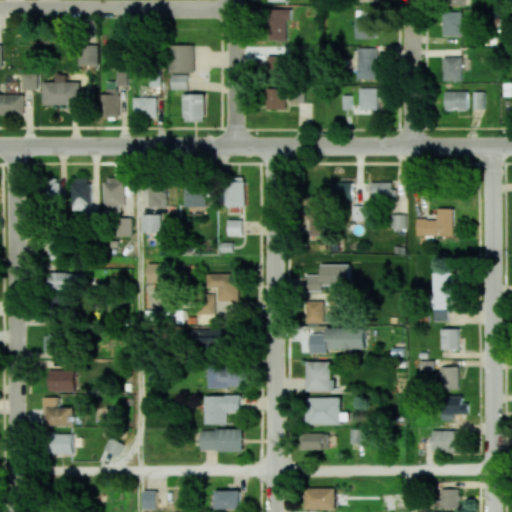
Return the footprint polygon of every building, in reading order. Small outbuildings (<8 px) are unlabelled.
[(287,39),(286,19),(291,19),(291,8),(270,9),(271,40),(287,39)] [(443,36),(463,36),(463,11),(444,11),(443,36)] [(376,38),(376,17),(356,17),(356,38),(376,38)] [(98,65),(99,44),(79,44),(79,65),(98,65)] [(194,72),(194,44),(171,45),(172,72),(194,72)] [(377,47),(358,48),(358,79),(378,78),(377,47)] [(462,57),(444,57),(444,80),(462,80),(462,57)] [(39,89),(39,73),(24,73),(24,89),(39,89)] [(45,81),(44,104),(68,105),(68,109),(80,110),(81,81),(67,81),(67,74),(57,73),(57,81),(45,81)] [(188,89),(188,74),(172,73),(171,88),(188,89)] [(107,80),(107,93),(103,93),(103,116),(119,117),(120,84),(126,85),(127,76),(118,76),(117,81),(107,80)] [(286,109),(287,88),(268,87),(266,108),(286,109)] [(379,109),(378,87),(360,88),(360,109),(379,109)] [(468,90),(446,91),(446,110),(469,109),(468,90)] [(474,109),(485,109),(485,91),(474,91),(474,109)] [(206,94),(184,93),(184,121),(206,121),(206,94)] [(25,95),(0,94),(0,113),(25,114),(25,95)] [(158,97),(134,97),(134,117),(157,117),(158,97)] [(73,210),(84,210),(84,215),(97,215),(96,205),(91,206),(90,177),(72,178),(73,210)] [(104,213),(120,214),(120,205),(124,205),(125,177),(105,177),(104,213)] [(227,207),(246,207),(246,177),(227,177),(227,207)] [(61,178),(40,178),(40,204),(61,204),(61,178)] [(370,200),(395,201),(395,182),(371,181),(370,200)] [(353,200),(353,182),(333,182),(333,200),(353,200)] [(150,207),(168,206),(168,185),(149,186),(150,207)] [(187,207),(207,206),(207,185),(187,186),(187,207)] [(323,236),(323,196),(309,196),(309,235),(323,236)] [(453,236),(454,208),(438,208),(438,219),(417,218),(417,235),(453,236)] [(142,232),(162,232),(162,214),(143,213),(142,232)] [(406,227),(406,214),(391,214),(392,228),(406,227)] [(132,218),(122,218),(121,234),(131,234),(132,218)] [(228,235),(242,235),(242,219),(228,219),(228,235)] [(164,282),(163,263),(147,263),(148,282),(164,282)] [(306,274),(306,291),(323,291),(323,286),(351,285),(351,264),(321,264),(321,274),(306,274)] [(51,289),(84,288),(84,272),(51,272),(51,289)] [(453,320),(452,272),(433,272),(434,321),(453,320)] [(208,273),(208,287),(219,287),(218,300),(238,300),(239,274),(208,273)] [(199,314),(215,313),(215,293),(198,294),(199,314)] [(54,312),(67,313),(67,295),(54,295),(54,312)] [(306,322),(324,322),(325,299),(307,299),(306,322)] [(146,311),(146,323),(184,322),(184,310),(146,311)] [(366,349),(366,327),(326,327),(326,335),(310,335),(310,349),(366,349)] [(187,329),(188,345),(232,344),(231,328),(187,329)] [(459,328),(441,328),(442,349),(459,349),(459,328)] [(44,334),(45,354),(69,353),(68,334),(44,334)] [(306,390),(335,391),(336,379),(332,379),(332,361),(307,361),(306,390)] [(207,386),(246,387),(246,364),(208,364),(207,386)] [(440,367),(441,389),(460,388),(459,366),(440,367)] [(49,390),(75,390),(75,369),(49,370),(49,390)] [(228,423),(227,411),(241,411),(241,394),(205,395),(205,424),(228,423)] [(463,395),(442,396),(442,419),(454,419),(454,414),(469,413),(469,402),(463,403),(463,395)] [(48,425),(78,425),(78,411),(59,410),(60,397),(43,396),(43,407),(48,407),(48,425)] [(341,396),(306,397),(307,424),(341,424),(341,396)] [(201,429),(201,450),(243,450),(243,428),(201,429)] [(351,443),(364,443),(364,428),(351,429),(351,443)] [(459,430),(433,430),(433,451),(458,451),(459,430)] [(51,453),(75,453),(74,433),(50,434),(51,453)] [(305,449),(329,449),(329,433),(306,433),(305,449)] [(105,449),(119,456),(125,444),(111,436),(105,449)] [(307,509),(337,509),(336,487),(306,488),(307,509)] [(460,488),(441,489),(442,508),(460,508),(460,488)] [(158,509),(158,490),(144,490),(144,509),(158,509)] [(216,509),(241,508),(241,490),(216,490),(216,509)]
